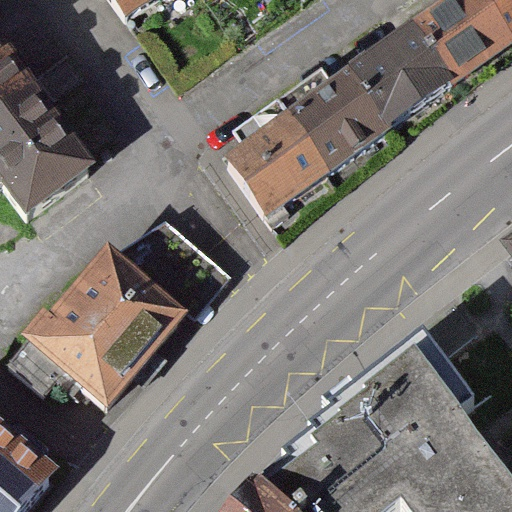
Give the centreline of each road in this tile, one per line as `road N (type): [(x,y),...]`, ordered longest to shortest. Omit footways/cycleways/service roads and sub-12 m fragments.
road 1 (tertiary): [(511,155),(300,331)]
road 2 (residential): [(164,144),(362,0)]
road 3 (tertiary): [(300,331),(139,511)]
road 4 (residential): [(164,144),(300,331)]
road 5 (residential): [(0,304),(164,144)]
road 6 (residential): [(68,0),(164,144)]
